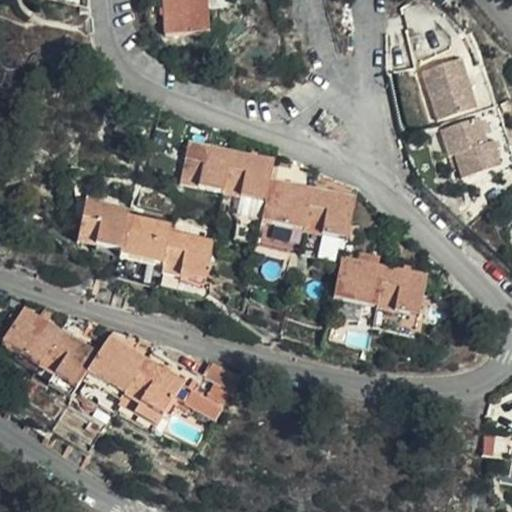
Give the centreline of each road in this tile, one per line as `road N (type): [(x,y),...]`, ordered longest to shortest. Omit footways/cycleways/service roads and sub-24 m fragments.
road 1 (residential): [(0,282),(252,366),(339,382),(440,388),(473,382),(511,356)]
road 2 (residential): [(339,159),(130,81),(114,57),(101,0)]
road 3 (residential): [(511,320),(368,175),(339,159)]
road 4 (residential): [(339,159),(361,57),(362,0)]
road 5 (residential): [(0,434),(137,511)]
